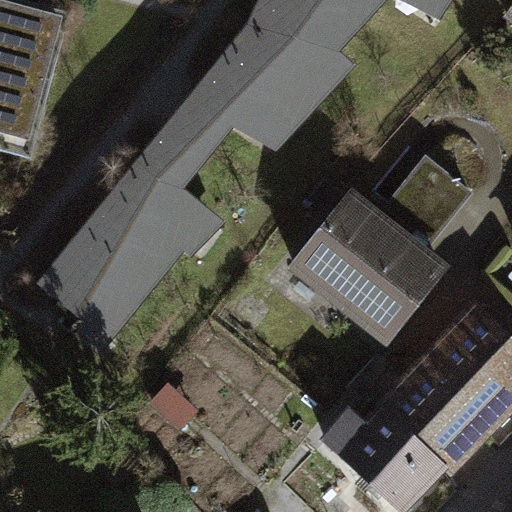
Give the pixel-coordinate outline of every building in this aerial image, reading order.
[(277,0),(252,31),(286,58),(325,94),(348,68),(332,54),(382,0),(431,0),(443,7),(447,0),(277,0)] [(0,5),(0,131),(28,139),(61,22),(0,5)] [(282,139),(325,94),(286,58),(252,31),(193,104),(225,131),(242,110),(282,139)] [(172,130),(89,232),(152,283),(208,215),(177,190),(204,157),(172,130)] [(380,207),(430,247),(474,191),(424,152),(380,207)] [(286,265),(384,342),(448,261),(430,247),(380,207),(350,184),(286,265)] [(109,337),(152,283),(89,232),(46,286),(109,337)] [(377,401),(446,467),(452,472),(511,409),(511,331),(477,298),(377,401)] [(320,436),(403,510),(446,467),(377,401),(361,419),(346,404),(320,436)]
